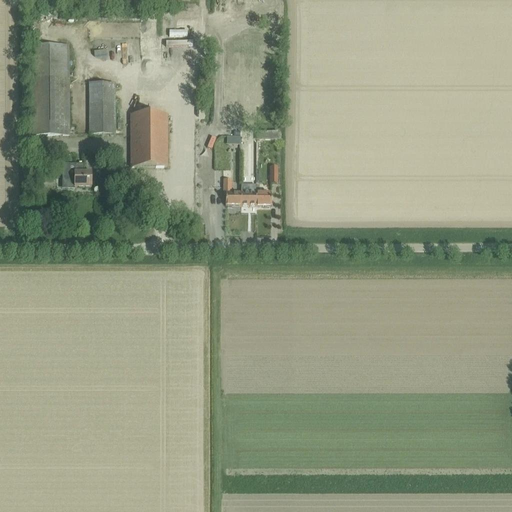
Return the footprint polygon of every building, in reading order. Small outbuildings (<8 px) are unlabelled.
[(29,137),(70,136),(69,46),(27,46),(29,137)] [(89,136),(115,135),(115,84),(88,84),(89,136)] [(130,116),(131,168),(167,168),(167,116),(130,116)] [(74,188),(91,188),(91,173),(83,173),(83,165),(61,165),(62,179),(66,179),(66,190),(74,190),(74,188)] [(240,195),(231,195),(231,188),(231,181),(223,181),(223,195),(225,195),(225,208),(240,208),(240,195)] [(240,208),(255,208),(256,187),(240,187),(240,195),(240,208)] [(256,187),(255,208),(271,208),(271,201),(275,201),(275,187),(256,187)]
